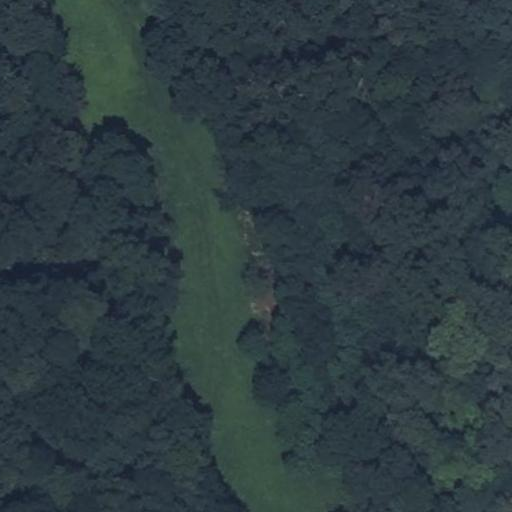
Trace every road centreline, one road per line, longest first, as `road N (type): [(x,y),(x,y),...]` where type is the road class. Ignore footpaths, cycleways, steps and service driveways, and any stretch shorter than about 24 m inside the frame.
road 1 (track): [(104,0),(200,212),(206,356),(226,477),(246,511)]
road 2 (track): [(153,103),(214,56),(283,99),(331,111),(372,104),(405,64),(422,16),(416,0)]
road 3 (track): [(195,438),(69,467),(0,459)]
